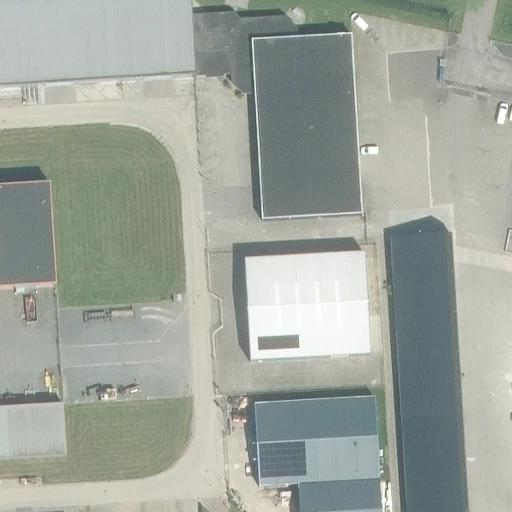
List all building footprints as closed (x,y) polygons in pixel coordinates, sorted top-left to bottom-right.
[(0,0),(0,92),(21,91),(119,84),(195,80),(191,17),(190,7),(182,0),(0,0)] [(241,23),(233,15),(228,15),(191,17),(195,80),(204,78),(206,81),(222,80),(223,77),(232,77),(232,86),(243,95),(253,94),(261,223),(361,217),(351,37),(294,41),(294,30),(283,21),(241,23)] [(0,291),(56,288),(49,187),(0,189),(0,291)] [(450,236),(390,239),(392,279),(452,276),(450,236)] [(243,264),(249,364),(370,358),(364,257),(243,264)] [(466,511),(452,276),(392,279),(406,511),(466,511)] [(254,408),(259,489),(379,481),(374,401),(254,408)] [(62,409),(0,412),(0,460),(65,457),(62,409)]
